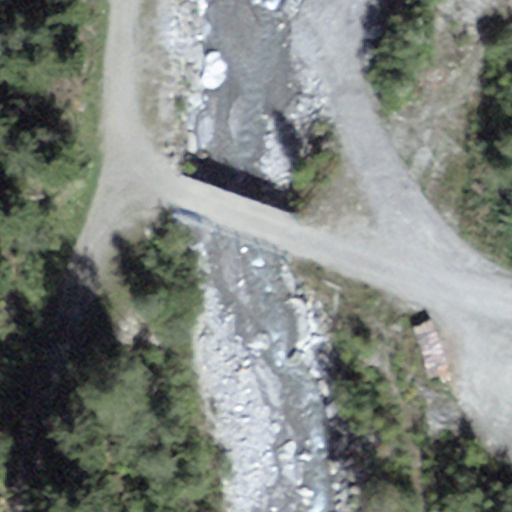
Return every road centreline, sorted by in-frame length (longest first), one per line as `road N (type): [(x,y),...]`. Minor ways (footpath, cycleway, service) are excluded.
road 1 (track): [(511,312),(480,307),(181,193),(126,157)]
road 2 (track): [(28,511),(44,387),(126,157)]
road 3 (track): [(126,157),(123,0)]
